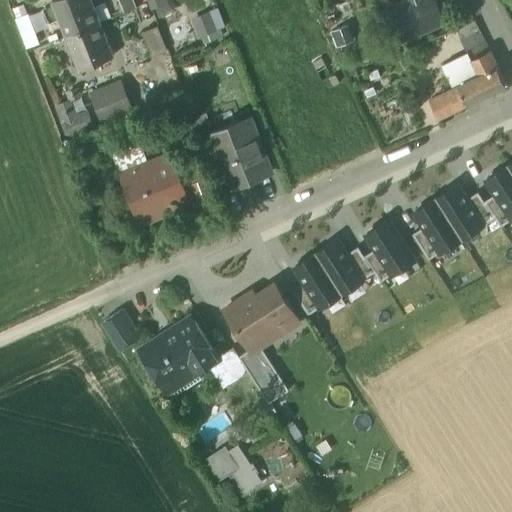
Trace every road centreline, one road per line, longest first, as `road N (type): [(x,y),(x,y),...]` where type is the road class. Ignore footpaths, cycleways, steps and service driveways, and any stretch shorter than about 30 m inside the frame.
road 1 (residential): [(116,281),(511,102)]
road 2 (track): [(0,336),(116,281)]
